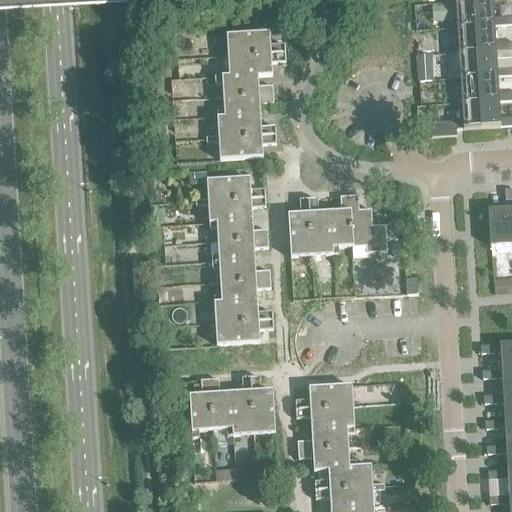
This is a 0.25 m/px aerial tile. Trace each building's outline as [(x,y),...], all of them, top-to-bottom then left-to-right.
[(455,6),(457,30),(492,28),(492,29),(511,27),(511,21),(511,19),(491,20),(490,4),(491,4),(491,2),(454,5),(454,6),(455,6)] [(457,30),(459,56),(493,53),(493,54),(511,52),(511,44),(493,46),(492,29),(492,28),(457,30)] [(233,45),(234,59),(284,56),(283,47),(269,48),(268,35),(225,38),(226,46),(233,45)] [(459,56),(460,81),(495,79),(511,77),(511,69),(494,71),(493,54),(493,53),(459,56)] [(228,73),(228,79),(228,80),(257,78),(257,79),(271,78),(270,66),(285,65),(284,56),(234,59),(235,73),(228,73)] [(431,57),(417,58),(418,83),(432,82),(431,57)] [(221,87),(222,101),(272,97),(272,89),(257,90),(257,79),(257,78),(228,80),(228,79),(213,80),(214,87),(221,87)] [(460,81),(462,106),(496,104),(511,103),(511,94),(496,96),(495,79),(460,81)] [(216,115),(216,122),(259,119),(258,107),(273,107),(272,97),(222,101),(223,114),(216,115)] [(496,104),(462,106),(463,123),(423,125),(423,140),(456,138),(456,131),(462,131),(462,132),(499,130),(499,129),(511,128),(511,120),(497,121),(496,104)] [(205,140),(205,143),(275,138),(274,130),(260,130),(259,119),(216,122),(217,139),(205,140)] [(275,138),(205,143),(206,145),(218,145),(219,163),(262,161),(261,148),(275,147),(275,138)] [(206,174),(192,175),(193,183),(206,182),(206,174)] [(195,203),(195,206),(264,201),(264,192),(249,193),(249,181),(206,183),(207,202),(195,203)] [(511,190),(504,191),(505,212),(488,213),(488,212),(487,212),(489,249),(491,249),(490,248),(511,246),(511,190)] [(340,214),(329,215),(331,258),(338,258),(337,250),(351,250),(348,199),(339,200),(340,214)] [(357,199),(348,199),(351,250),(365,249),(365,256),(386,255),(385,228),(371,229),(370,212),(358,213),(357,199)] [(207,208),(208,225),(251,223),(251,211),(265,210),(264,201),(195,206),(195,208),(207,208)] [(316,201),(307,202),(310,252),(324,251),(325,258),(331,258),(329,215),(317,215),(316,201)] [(310,252),(307,202),(298,202),(299,216),(287,217),(290,260),(297,260),(297,253),(310,252)] [(216,231),(217,245),(267,242),(266,233),(252,234),(251,223),(208,225),(209,232),(216,231)] [(210,259),(211,266),(254,263),(253,252),(267,251),(267,242),(217,245),(217,259),(210,259)] [(218,272),(219,286),(269,283),(269,274),(254,275),(254,263),(211,266),(211,273),(218,272)] [(171,272),(163,272),(163,284),(172,283),(171,272)] [(511,280),(493,282),(494,297),(511,295),(511,280)] [(405,282),(406,298),(417,297),(416,281),(405,282)] [(213,300),(213,307),(256,304),(255,293),(270,292),(269,283),(219,286),(220,300),(213,300)] [(221,313),(222,327),(272,324),(271,315),(257,315),(256,304),(213,307),(213,313),(221,313)] [(272,324),(222,327),(222,341),(215,341),(216,348),(259,346),(258,333),(272,332),(272,324)] [(500,355),(501,372),(511,371),(511,345),(498,346),(498,347),(479,348),(479,356),(500,355)] [(501,380),(502,397),(511,396),(511,371),(501,372),(480,373),(481,381),(501,380)] [(258,379),(250,380),(253,430),(266,430),(267,437),(274,436),(272,393),(259,394),(258,379)] [(241,395),(230,396),(233,439),(239,438),(239,431),(253,430),(250,380),(240,380),(241,395)] [(212,433),(209,382),(200,383),(201,397),(188,398),(191,441),(198,441),(198,434),(212,433)] [(217,382),(209,382),(212,433),(226,432),(226,439),(233,439),(230,396),(218,396),(217,382)] [(294,404),(295,413),(345,410),(344,396),(351,396),(351,388),(308,391),(309,403),(294,404)] [(503,405),(504,422),(504,423),(511,422),(511,396),(502,397),(482,398),(482,407),(503,405)] [(310,421),(310,433),(353,430),(353,424),(346,424),(345,410),(295,413),(295,422),(310,421)] [(504,430),(505,447),(506,448),(511,447),(511,422),(504,423),(504,422),(483,423),(484,432),(504,430)] [(296,445),(297,454),(347,451),(346,437),(354,437),(353,430),(310,433),(311,444),(296,445)] [(506,456),(507,472),(507,473),(511,472),(511,447),(506,448),(505,447),(485,449),(485,457),(506,456)] [(313,474),(327,473),(327,472),(356,471),(356,470),(355,464),(348,465),(347,451),(297,454),(298,463),(312,462),(313,474)] [(313,485),(314,494),(383,490),(383,487),(371,488),(370,469),(356,470),(356,471),(327,472),(327,473),(328,484),(313,485)] [(235,471),(215,473),(216,483),(235,482),(235,471)] [(507,481),(509,498),(511,497),(511,472),(507,473),(507,472),(486,474),(487,482),(507,481)] [(329,502),(329,511),(351,511),(373,511),(372,493),(384,493),(383,490),(314,494),(314,503),(329,502)] [(509,506),(509,511),(511,511),(511,497),(509,498),(488,499),(488,507),(509,506)]
